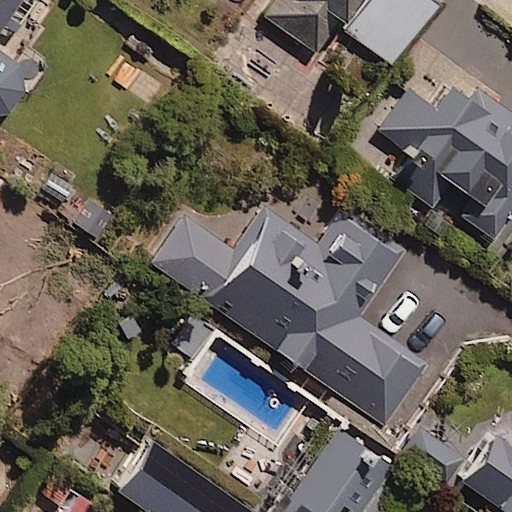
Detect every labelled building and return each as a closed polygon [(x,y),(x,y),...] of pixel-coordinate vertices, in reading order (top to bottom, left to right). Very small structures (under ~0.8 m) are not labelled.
[(0,0),(0,102),(16,79),(14,57),(0,46),(0,17),(7,23),(23,0),(0,0)] [(259,0),(255,6),(310,44),(328,17),(385,55),(422,0),(259,0)] [(478,112),(485,102),(450,76),(430,104),(400,83),(372,122),(402,143),(383,170),(426,201),(446,173),(474,193),(488,173),(494,177),(476,202),(472,199),(460,216),(486,234),(511,197),(511,120),(493,107),(486,118),(478,112)] [(398,245),(331,198),(307,232),(261,200),(232,242),(180,205),(146,254),(377,418),(420,358),(352,309),(398,245)] [(353,511),(390,460),(328,416),(260,511),(255,511),(141,430),(107,478),(155,511),(353,511)] [(511,434),(511,437),(484,418),(451,467),(511,510),(511,434)] [(104,511),(47,470),(36,486),(59,503),(52,511),(104,511)]
